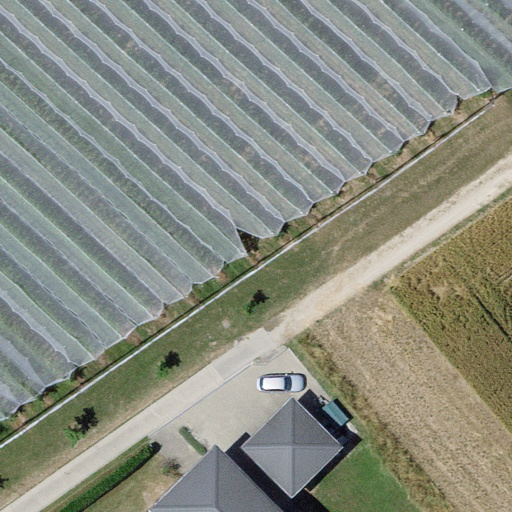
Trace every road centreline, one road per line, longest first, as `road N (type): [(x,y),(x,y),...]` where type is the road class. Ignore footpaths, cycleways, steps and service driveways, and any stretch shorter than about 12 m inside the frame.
road 1 (residential): [(273,335),(25,511)]
road 2 (track): [(511,175),(273,335)]
